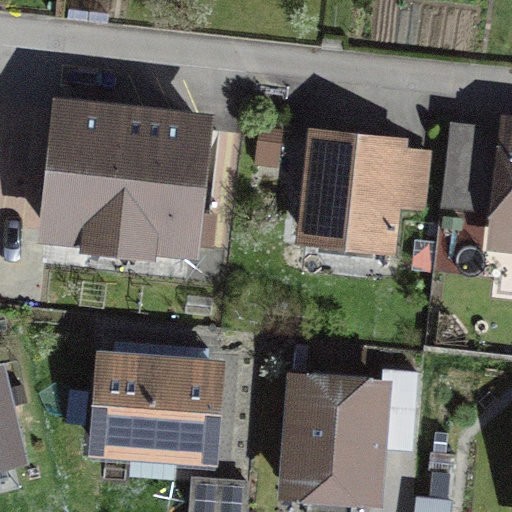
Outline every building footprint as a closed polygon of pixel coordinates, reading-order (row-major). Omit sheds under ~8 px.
[(49,230),(189,246),(203,125),(62,110),(49,230)] [(511,127),(510,127),(497,237),(511,238),(511,127)] [(306,236),(386,245),(397,145),(317,137),(306,236)] [(96,446),(211,454),(217,370),(208,369),(209,349),(114,342),(112,362),(103,361),(96,446)] [(381,387),(297,381),(288,490),(309,492),(308,511),(349,511),(351,495),(373,497),(381,387)] [(0,461),(16,457),(0,391),(0,461)] [(246,511),(249,484),(192,479),(189,511),(246,511)] [(451,511),(454,497),(418,493),(415,511),(451,511)]
